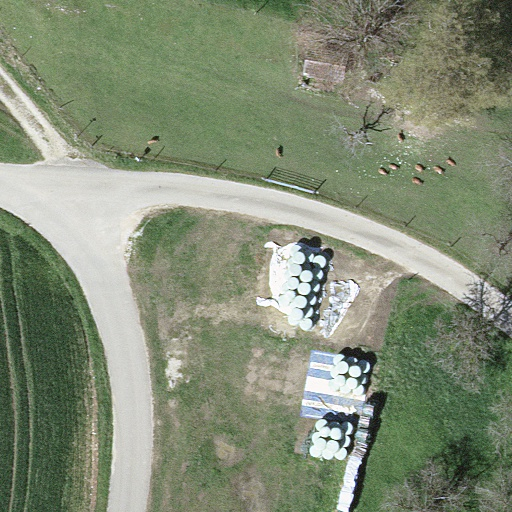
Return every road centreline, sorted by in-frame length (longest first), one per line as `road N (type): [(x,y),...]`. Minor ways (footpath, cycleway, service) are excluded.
road 1 (track): [(79,196),(166,194),(282,209),(419,262),(511,332)]
road 2 (unclassified): [(126,511),(131,385),(79,196),(0,183)]
road 3 (track): [(79,196),(55,146),(0,82)]
